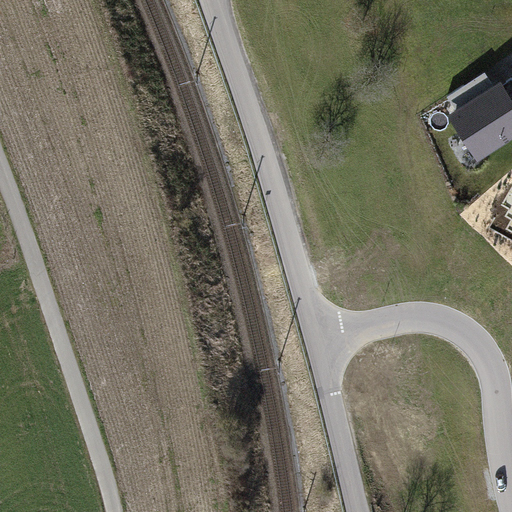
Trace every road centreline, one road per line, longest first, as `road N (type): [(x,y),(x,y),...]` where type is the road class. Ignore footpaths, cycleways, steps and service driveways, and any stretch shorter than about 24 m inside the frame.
road 1 (track): [(115,511),(0,162)]
road 2 (unclassified): [(319,344),(218,0)]
road 3 (residential): [(511,489),(487,359),(458,325),(398,320),(319,344)]
road 4 (unclassified): [(359,511),(319,344)]
